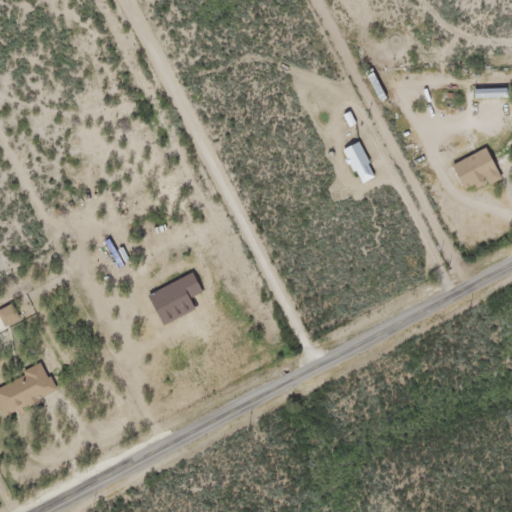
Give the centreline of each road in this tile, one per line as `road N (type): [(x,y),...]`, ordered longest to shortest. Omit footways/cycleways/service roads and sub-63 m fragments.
road 1 (track): [(511,141),(288,65),(251,64),(110,107),(0,89)]
road 2 (tertiary): [(511,266),(45,511)]
